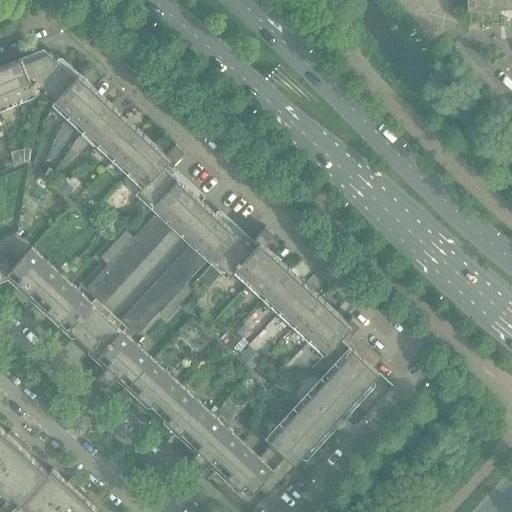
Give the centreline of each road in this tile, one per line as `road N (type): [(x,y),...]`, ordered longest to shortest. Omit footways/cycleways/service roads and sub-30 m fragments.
road 1 (residential): [(303,511),(417,381),(417,362),(62,24)]
road 2 (secondary): [(155,0),(511,320)]
road 3 (secondary): [(511,260),(239,0)]
road 4 (residential): [(166,511),(187,488),(12,330),(0,335)]
road 5 (residential): [(0,377),(146,511)]
